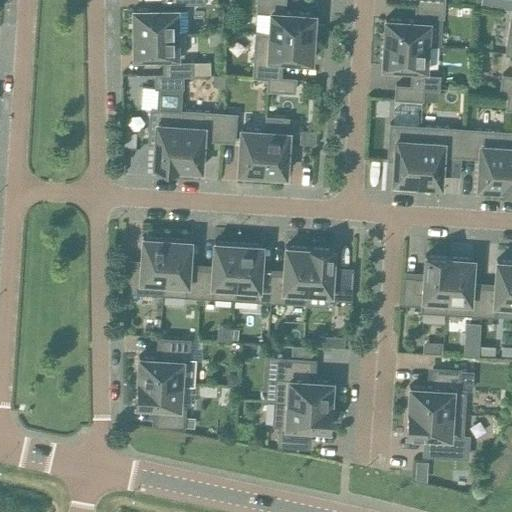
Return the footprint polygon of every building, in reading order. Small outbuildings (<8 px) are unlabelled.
[(284,11),(284,0),(257,0),(257,10),(271,11),(269,33),(312,36),(314,13),(284,11)] [(444,3),(417,1),(416,13),(443,15),(444,3)] [(133,31),(176,31),(176,7),(133,8),(133,31)] [(427,44),(428,20),(385,17),(384,41),(427,44)] [(176,31),(134,31),(134,55),(184,54),(184,30),(176,30),(176,31)] [(312,36),(269,33),(255,32),(253,75),(268,76),(280,76),(281,58),(311,60),(312,36)] [(425,67),(427,44),(384,41),(382,65),(425,67)] [(192,61),(170,61),(170,73),(182,73),(182,74),(192,74),(192,61)] [(182,73),(155,73),(155,86),(182,86),(182,74),(182,73)] [(439,75),(412,73),(411,85),(423,86),(423,87),(438,88),(439,75)] [(511,74),(502,73),(499,93),(508,95),(511,95),(511,74)] [(295,77),(280,76),(268,76),(267,88),(294,90),(295,77)] [(411,85),(396,84),(395,97),(422,99),(423,87),(423,86),(411,85)] [(177,166),(181,109),(150,107),(148,142),(155,142),(153,164),(177,166)] [(221,139),(223,112),(181,109),(177,166),(200,167),(202,138),(221,139)] [(223,112),(221,139),(234,140),(235,113),(223,112)] [(416,181),(420,125),(390,123),(387,158),(394,158),(393,180),(416,181)] [(461,154),(462,127),(420,125),(416,181),(440,183),(442,153),(461,154)] [(262,171),(265,128),(241,127),(238,170),(262,171)] [(501,187),(505,130),(462,127),(461,154),(479,156),(477,185),(501,187)] [(285,173),(288,130),(265,128),(262,171),(285,173)] [(511,130),(505,130),(501,187),(511,187),(511,130)] [(166,237),(143,236),(141,264),(129,263),(127,290),(163,292),(166,237)] [(190,239),(166,237),(163,292),(199,295),(201,267),(188,267),(190,239)] [(238,242),(214,240),(212,268),(201,267),(199,295),(234,297),(238,242)] [(261,243),(238,242),(234,297),(270,299),(272,272),(260,271),(261,243)] [(309,246),(286,245),(284,273),(272,272),(270,299),(283,300),(284,288),(306,289),(309,246)] [(333,248),(309,246),(306,289),(329,291),(329,296),(349,298),(351,271),(331,270),(333,248)] [(424,276),(404,275),(403,301),(422,303),(422,309),(445,311),(449,255),(425,254),(424,276)] [(473,257),(449,255),(445,311),(481,313),(483,285),(471,285),(473,257)] [(511,259),(497,259),(495,286),(483,285),(481,313),(494,314),(495,302),(511,302),(511,259)] [(481,353),(482,319),(467,318),(466,352),(481,353)] [(346,342),(345,332),(319,334),(320,344),(346,342)] [(161,357),(139,355),(137,379),(180,382),(182,359),(187,359),(189,339),(162,337),(161,357)] [(311,359),(284,357),(283,377),(276,376),(275,400),(330,403),(331,380),(309,378),(311,359)] [(432,387),(410,385),(408,409),(463,412),(465,389),(458,388),(459,368),(433,367),(432,387)] [(180,382),(137,379),(136,402),(158,404),(157,424),(183,425),(184,405),(179,404),(180,382)] [(330,403),(275,400),(273,423),(280,424),(279,444),(305,445),(306,426),(328,427),(330,403)] [(463,412),(408,409),(407,432),(428,434),(427,453),(454,455),(455,435),(462,436),(463,412)] [(193,417),(184,417),(184,424),(193,425),(193,417)]
